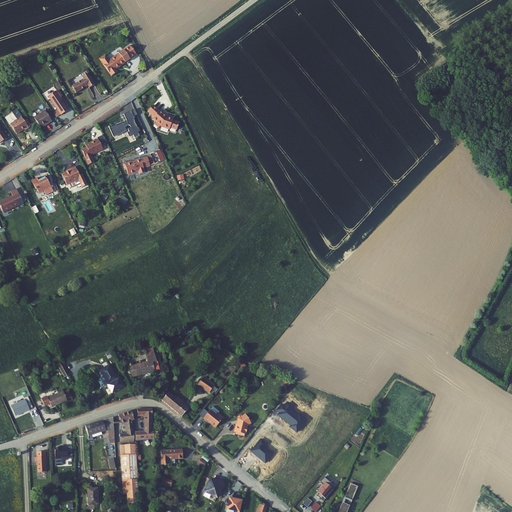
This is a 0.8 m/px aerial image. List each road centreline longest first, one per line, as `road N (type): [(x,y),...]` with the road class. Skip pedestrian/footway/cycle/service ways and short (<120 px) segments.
road 1 (unclassified): [(252,0),(0,175)]
road 2 (tertiary): [(24,439),(148,401),(285,511)]
